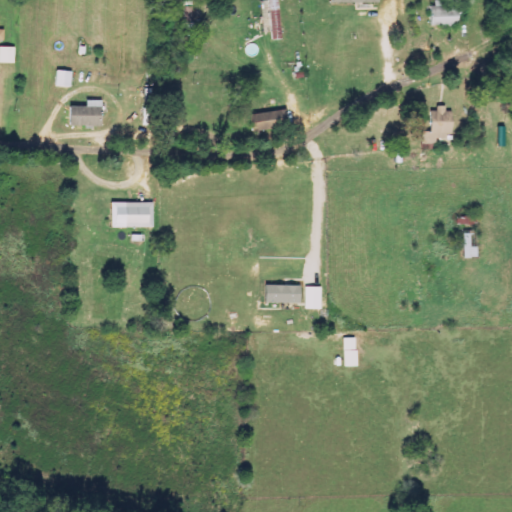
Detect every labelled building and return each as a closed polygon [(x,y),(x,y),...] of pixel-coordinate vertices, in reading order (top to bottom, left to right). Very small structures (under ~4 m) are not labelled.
[(278,0),(276,0),(263,1),(263,17),(268,17),(269,41),(280,40),(278,0)] [(455,5),(443,6),(443,0),(428,0),(429,26),(456,25),(455,5)] [(0,63),(13,64),(14,48),(0,47),(0,63)] [(70,72),(54,71),(53,87),(70,88),(70,72)] [(100,101),(84,101),(84,107),(66,106),(65,126),(99,127),(100,101)] [(250,135),(286,125),(281,108),(246,117),(250,135)] [(449,109),(427,110),(427,132),(420,133),(420,144),(435,144),(434,137),(449,137),(449,109)] [(108,228),(151,229),(151,203),(108,203),(108,228)] [(261,303),(297,304),(298,286),(261,286),(261,303)] [(319,288),(303,287),(302,310),(318,310),(319,288)] [(353,338),(341,339),(342,367),(354,367),(353,338)]
